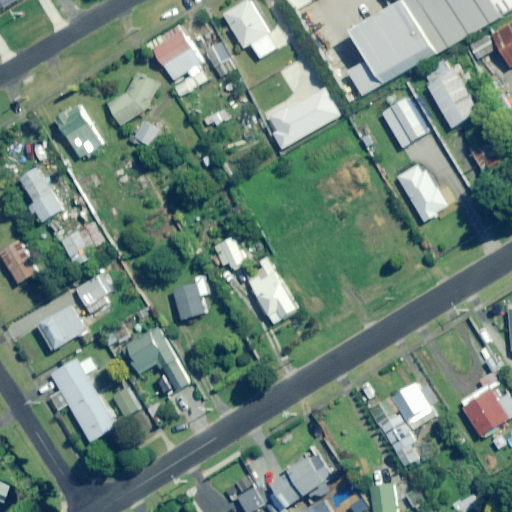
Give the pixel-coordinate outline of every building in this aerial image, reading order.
[(271,33),(251,0),(250,0),(226,15),(245,48),(271,33)] [(424,58),(490,17),(479,0),(395,0),(390,4),(424,58)] [(511,0),(479,0),(490,17),(511,2),(511,0)] [(511,16),(482,35),(502,67),(511,60),(511,16)] [(190,72),(192,75),(202,70),(199,66),(204,63),(181,26),(153,43),(175,81),(190,72)] [(220,38),(214,28),(201,37),(207,46),(220,38)] [(237,69),(223,43),(207,51),(221,77),(237,69)] [(316,72),(302,49),(289,58),(303,80),(316,72)] [(256,67),(249,54),(238,59),(246,73),(256,67)] [(468,113),(438,67),(411,84),(441,130),(468,113)] [(163,85),(141,73),(131,92),(110,105),(123,125),(148,109),(163,85)] [(328,90),(323,81),(308,89),(312,98),(328,90)] [(429,133),(408,99),(384,114),(404,148),(429,133)] [(105,145),(81,106),(59,119),(83,159),(105,145)] [(162,131),(146,122),(137,139),(153,147),(162,131)] [(509,165),(492,138),(471,151),(488,178),(509,165)] [(131,171),(122,154),(114,159),(123,176),(116,179),(123,191),(144,180),(137,167),(131,171)] [(450,208),(423,164),(400,178),(427,222),(450,208)] [(66,210),(40,169),(22,179),(37,204),(34,205),(45,223),(66,210)] [(374,249),(405,228),(396,214),(400,211),(392,200),(385,205),(379,196),(351,215),(374,249)] [(107,243),(97,223),(63,241),(78,268),(93,259),(89,252),(107,243)] [(245,264),(234,239),(214,247),(225,272),(245,264)] [(41,272),(22,241),(2,254),(21,284),(41,272)] [(283,283),(268,258),(261,262),(264,268),(248,278),(275,324),(301,309),(285,282),(283,283)] [(115,290),(104,274),(78,290),(94,314),(109,304),(105,297),(115,290)] [(210,294),(204,276),(196,279),(197,284),(174,291),(183,320),(205,314),(200,297),(210,294)] [(88,331),(73,306),(40,326),(55,351),(88,331)] [(190,384),(160,328),(127,346),(142,373),(162,363),(178,391),(190,384)] [(113,330),(103,336),(116,359),(126,353),(113,330)] [(98,369),(91,358),(81,364),(78,360),(53,375),(63,391),(52,398),(60,412),(71,405),(93,443),(119,428),(88,375),(98,369)] [(511,419),(511,402),(494,373),(481,381),(486,388),(461,403),(483,438),(511,419)] [(439,416),(433,406),(439,403),(429,386),(422,391),(418,384),(395,398),(409,421),(415,430),(439,416)] [(142,410),(130,389),(116,397),(128,418),(142,410)] [(417,442),(392,398),(371,410),(380,424),(381,423),(407,468),(422,459),(413,444),(417,442)] [(164,414),(160,404),(149,408),(152,418),(164,414)] [(334,490),(314,458),(293,471),(294,473),(275,485),(289,508),(309,497),(324,496),(334,490)] [(398,511),(395,484),(372,488),(375,511),(398,511)] [(253,511),(265,504),(255,488),(236,501),(242,511),(253,511)] [(427,502),(420,488),(407,496),(415,509),(427,502)] [(332,511),(325,501),(308,511),(332,511)]
